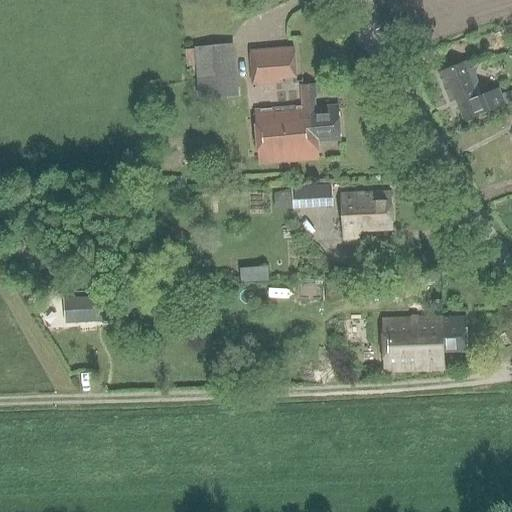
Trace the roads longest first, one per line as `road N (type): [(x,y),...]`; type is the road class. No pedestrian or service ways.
road 1 (track): [(511,380),(0,404)]
road 2 (unclassified): [(511,274),(347,0)]
